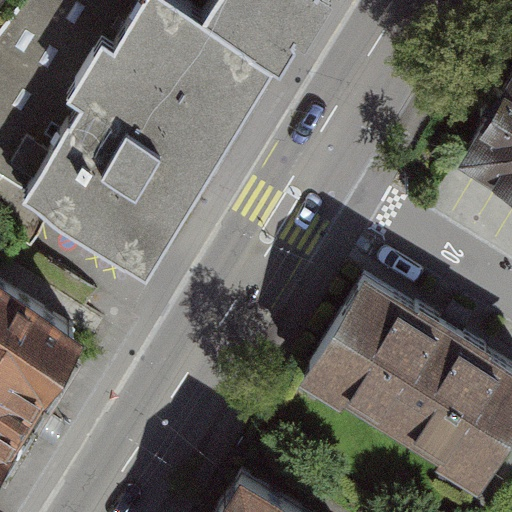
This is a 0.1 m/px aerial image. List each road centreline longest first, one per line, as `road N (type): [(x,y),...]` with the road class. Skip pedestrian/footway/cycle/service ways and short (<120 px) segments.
road 1 (secondary): [(93,511),(314,166)]
road 2 (residential): [(511,289),(314,166)]
road 3 (secondary): [(314,166),(417,0)]
